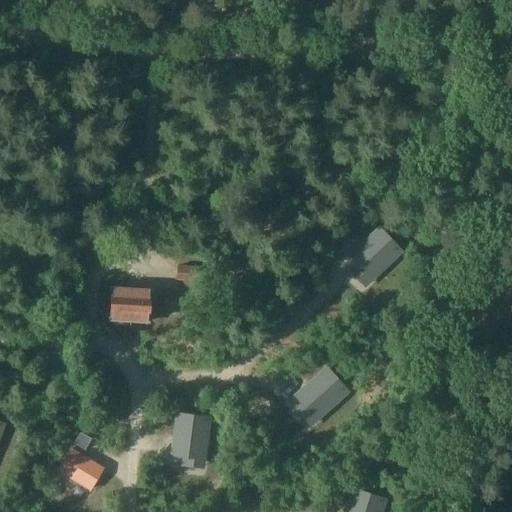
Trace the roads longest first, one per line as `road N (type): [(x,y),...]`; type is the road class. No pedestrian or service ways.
road 1 (track): [(0,41),(156,54),(511,41)]
road 2 (track): [(132,511),(139,385),(133,350),(101,333),(92,286),(132,252),(143,231),(156,54)]
road 3 (track): [(0,323),(139,385)]
